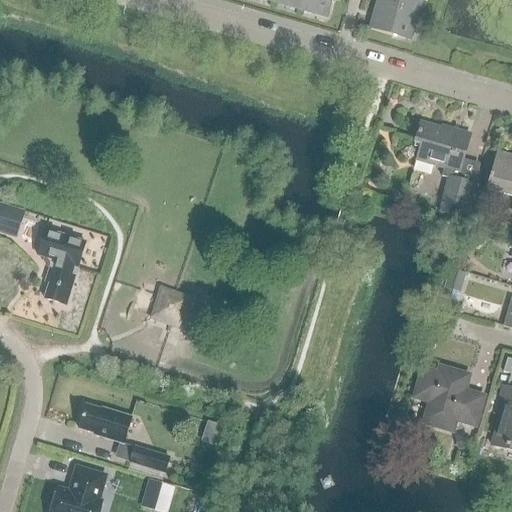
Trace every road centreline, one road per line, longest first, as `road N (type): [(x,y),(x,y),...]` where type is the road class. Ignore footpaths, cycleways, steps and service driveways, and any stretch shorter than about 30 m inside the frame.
road 1 (residential): [(5,511),(35,377),(29,355),(0,336)]
road 2 (residential): [(338,54),(155,0)]
road 3 (residential): [(511,104),(338,54)]
